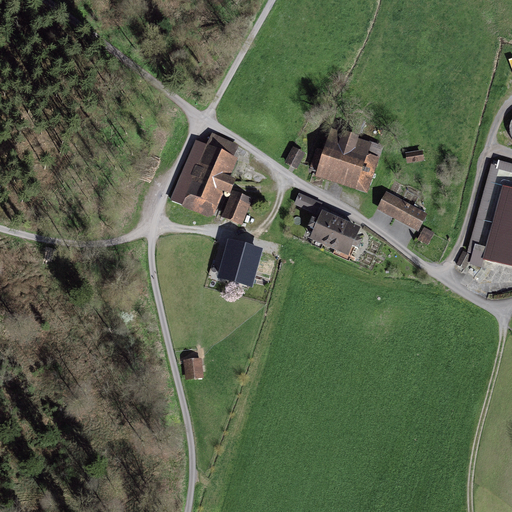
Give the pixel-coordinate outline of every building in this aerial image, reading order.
[(332,132),(317,179),(366,195),(378,161),(370,159),(375,146),(332,132)] [(285,162),(298,169),(307,152),(294,145),(285,162)] [(239,162),(208,148),(184,203),(215,216),(239,162)] [(407,156),(408,168),(426,166),(425,155),(407,156)] [(500,174),(511,177),(511,167),(494,163),(470,253),(479,255),(500,174)] [(511,190),(504,189),(484,261),(511,268),(511,190)] [(233,195),(222,222),(243,230),(253,203),(233,195)] [(300,195),(295,206),(318,216),(323,205),(300,195)] [(375,214),(419,234),(428,215),(384,195),(375,214)] [(320,217),(308,245),(352,263),(363,235),(320,217)] [(431,245),(434,234),(422,230),(418,241),(431,245)] [(230,240),(221,271),(261,282),(270,251),(230,240)] [(194,356),(195,377),(204,377),(203,355),(194,356)] [(193,357),(184,357),(185,378),(194,378),(193,357)]
